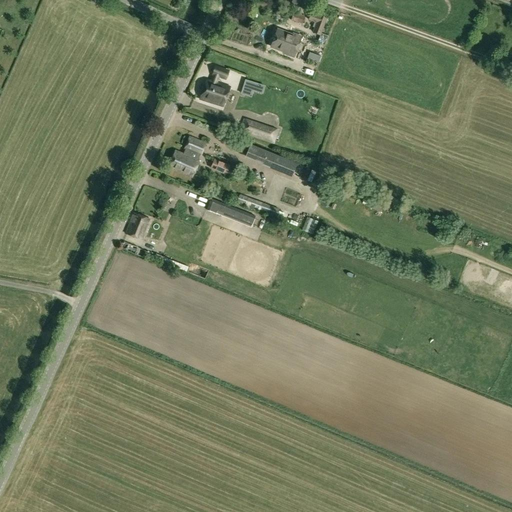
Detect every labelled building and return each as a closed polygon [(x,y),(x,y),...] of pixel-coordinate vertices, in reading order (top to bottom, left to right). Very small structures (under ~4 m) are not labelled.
[(292,0),(291,4),(305,9),(308,1),(305,0),(292,0)] [(312,33),(320,36),(318,43),(324,46),(328,36),(321,33),(327,18),(311,12),(308,20),(316,23),(312,33)] [(302,23),(305,16),(293,13),(291,20),(302,23)] [(291,35),(276,30),(270,47),(283,52),(282,53),(293,57),(300,37),(291,34),(291,35)] [(318,63),(320,57),(308,53),(306,58),(318,63)] [(206,79),(199,99),(223,106),(230,87),(216,83),(219,76),(226,79),(229,71),(215,66),(213,74),(214,74),(211,81),(206,79)] [(243,86),(252,89),(254,83),(245,80),(243,86)] [(238,132),(274,145),(279,130),(245,118),(245,119),(243,118),(238,132)] [(184,150),(185,150),(183,154),(175,150),(168,168),(191,177),(198,160),(199,156),(200,156),(206,144),(189,137),(184,150)] [(245,158),(291,177),(296,163),(250,144),(245,158)] [(211,168),(220,171),(226,174),(229,166),(215,160),(211,168)] [(239,169),(230,165),(226,175),(235,178),(239,169)] [(310,166),(305,176),(314,181),(319,170),(310,166)] [(279,209),(239,194),(238,199),(236,203),(243,206),(258,212),(276,219),(279,209)] [(255,218),(245,214),(244,216),(210,202),(207,210),(251,228),(255,218)] [(134,213),(126,233),(142,239),(150,219),(134,213)] [(256,234),(289,244),(294,227),(261,217),(256,234)] [(150,220),(145,233),(158,238),(163,225),(150,220)] [(139,255),(140,250),(121,243),(119,247),(139,255)] [(172,260),(170,265),(186,271),(188,266),(172,260)] [(204,277),(214,282),(217,275),(207,270),(204,277)]
